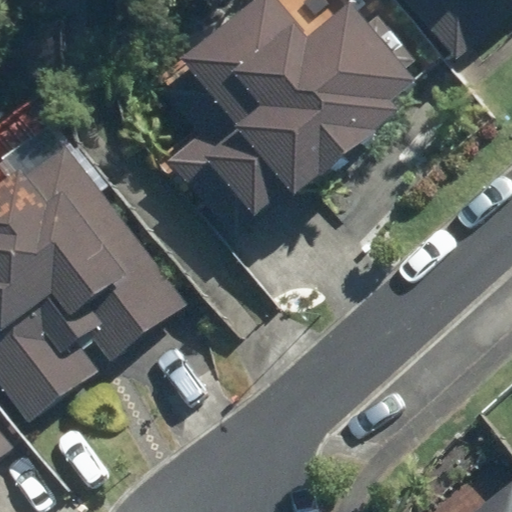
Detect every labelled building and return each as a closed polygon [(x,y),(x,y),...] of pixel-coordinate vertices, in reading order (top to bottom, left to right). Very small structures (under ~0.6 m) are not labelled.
[(511,0),(393,0),(455,68),(511,17),(511,0)] [(198,143),(167,170),(232,246),(283,203),(291,212),(396,123),(389,115),(414,93),(348,15),(307,50),(265,1),(178,74),(184,81),(161,100),(198,143)] [(0,391),(27,427),(98,374),(76,344),(87,336),(109,365),(186,308),(49,125),(0,161),(0,172),(6,181),(0,185),(0,391)] [(0,459),(13,449),(0,433),(0,459)] [(511,511),(511,484),(476,511),(511,511)]
